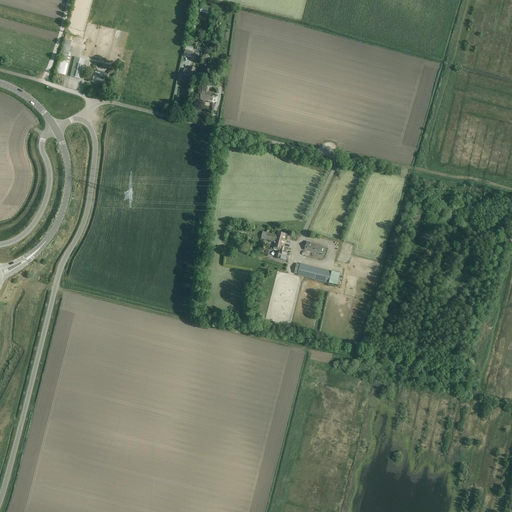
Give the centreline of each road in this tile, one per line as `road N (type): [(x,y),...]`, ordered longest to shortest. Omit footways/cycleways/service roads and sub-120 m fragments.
road 1 (unclassified): [(0,498),(59,267),(90,196),(95,146),(83,116)]
road 2 (unclassified): [(330,150),(100,101)]
road 3 (unclassified): [(0,245),(27,230),(43,206),(43,138),(55,126)]
road 4 (secondary): [(32,254),(68,193),(55,126)]
